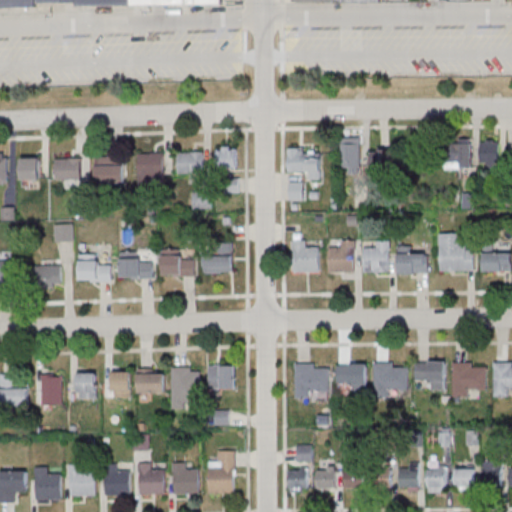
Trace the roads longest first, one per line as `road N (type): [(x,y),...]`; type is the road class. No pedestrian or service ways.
road 1 (residential): [(511,316),(0,329)]
road 2 (residential): [(511,106),(0,117)]
road 3 (residential): [(267,511),(265,0)]
